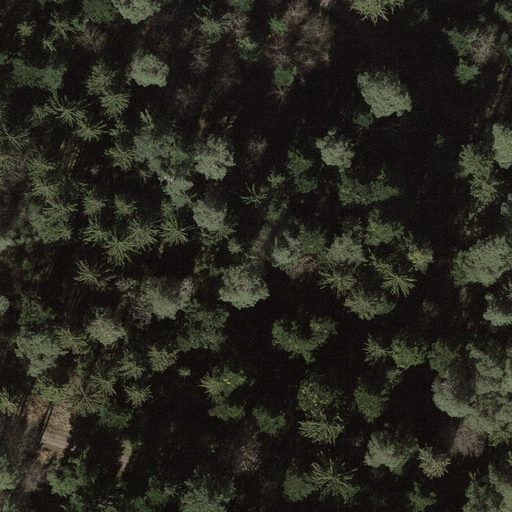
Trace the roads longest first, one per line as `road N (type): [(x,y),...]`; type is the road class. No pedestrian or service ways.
road 1 (track): [(359,511),(0,411)]
road 2 (track): [(339,0),(511,171)]
